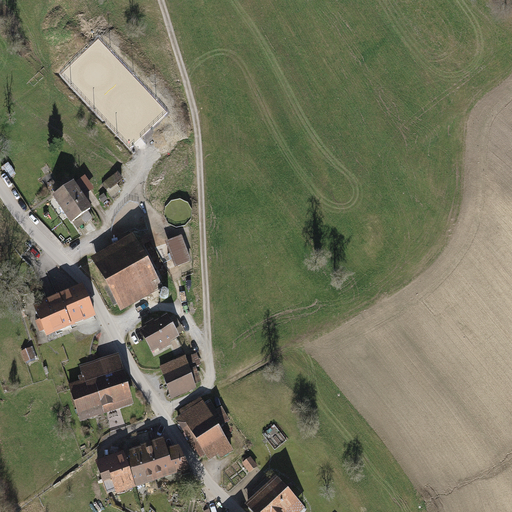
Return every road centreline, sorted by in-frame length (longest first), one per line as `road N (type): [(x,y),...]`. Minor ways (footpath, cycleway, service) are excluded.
road 1 (unclassified): [(0,186),(84,282),(162,414),(236,511)]
road 2 (track): [(207,346),(194,112),(159,0)]
road 3 (track): [(162,414),(209,385),(207,346),(179,309),(146,307),(112,330)]
